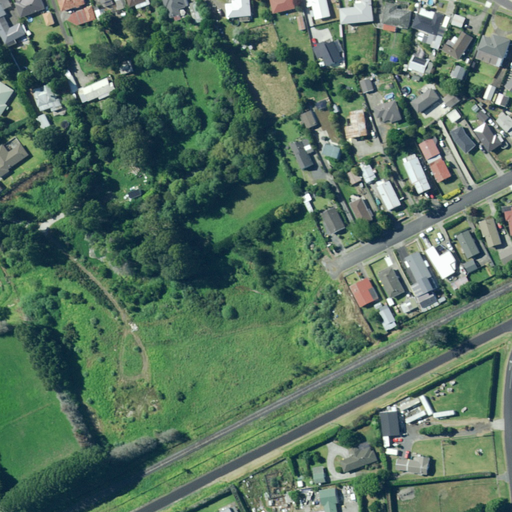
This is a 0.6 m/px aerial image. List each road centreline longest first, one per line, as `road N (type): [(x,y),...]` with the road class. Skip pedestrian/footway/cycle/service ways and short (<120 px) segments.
road 1 (residential): [(143,511),(511,325)]
road 2 (track): [(0,215),(47,236),(109,300),(138,357),(138,371),(122,377),(113,364),(119,343)]
road 3 (track): [(131,342),(165,343),(299,312),(327,272)]
road 4 (residential): [(327,272),(511,176)]
